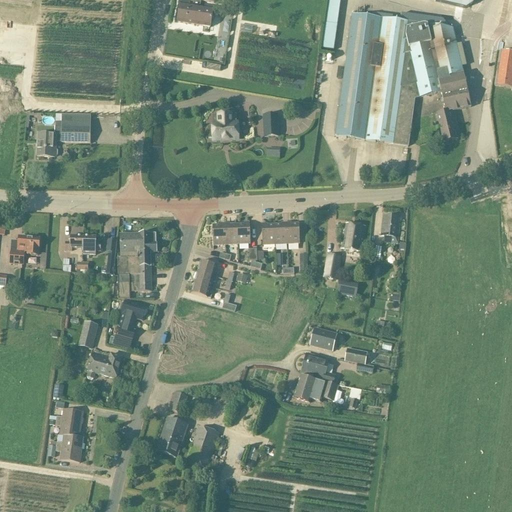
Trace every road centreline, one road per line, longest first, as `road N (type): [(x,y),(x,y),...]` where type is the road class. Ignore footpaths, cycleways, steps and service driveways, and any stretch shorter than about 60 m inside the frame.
road 1 (tertiary): [(511,162),(419,193),(199,208)]
road 2 (unclassified): [(113,511),(199,208)]
road 3 (unclassified): [(134,207),(162,0)]
road 4 (unknown): [(348,198),(329,141),(327,100),(350,0)]
road 5 (unknown): [(470,22),(471,180)]
road 6 (tertiary): [(134,207),(0,198)]
